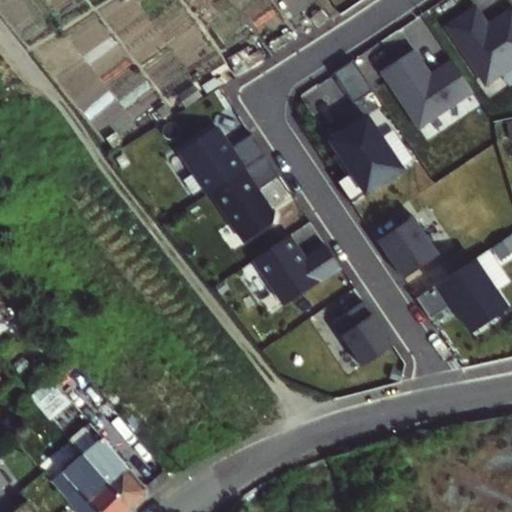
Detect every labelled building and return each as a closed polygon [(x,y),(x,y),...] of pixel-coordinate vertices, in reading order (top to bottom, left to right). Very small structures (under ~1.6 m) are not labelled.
[(448,28),(487,84),(511,67),(511,10),(498,20),(501,24),(491,31),(476,9),(448,28)] [(416,52),(384,74),(422,129),(474,93),(454,62),(440,71),(442,74),(435,79),(416,52)] [(353,60),(334,73),(355,104),(374,91),(353,60)] [(341,181),(354,202),(405,168),(370,116),(354,127),(350,121),(331,134),(356,171),(341,181)] [(211,192),(245,243),(274,224),(275,215),(244,169),(211,192)] [(413,218),(377,242),(404,282),(440,258),(413,218)] [(254,259),(285,306),(341,268),(327,246),(306,260),(289,235),(254,259)] [(511,308),(478,259),(437,288),(473,338),(511,309),(511,308)] [(394,347),(364,301),(331,322),(361,369),(394,347)] [(127,373),(146,396),(165,379),(146,357),(127,373)] [(72,401),(53,379),(32,397),(51,419),(53,418),(72,401)] [(154,426),(176,451),(207,424),(175,387),(152,407),(163,419),(154,426)] [(84,453),(85,454),(134,511),(147,499),(147,488),(89,421),(70,437),(84,453)] [(79,511),(133,511),(134,511),(85,454),(84,453),(63,470),(80,490),(69,500),(79,511)] [(0,511),(34,511),(23,497),(16,502),(0,481),(6,477),(0,468),(0,511)]
